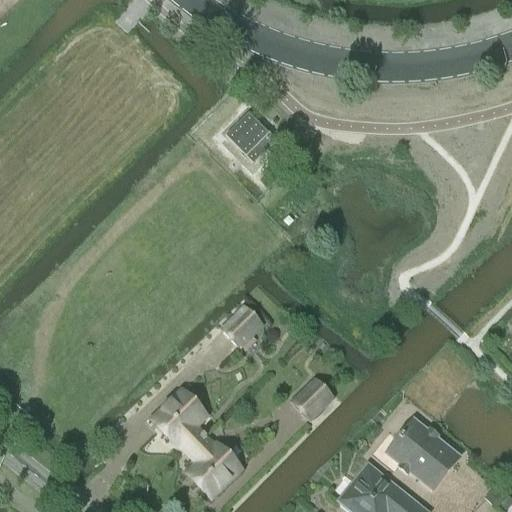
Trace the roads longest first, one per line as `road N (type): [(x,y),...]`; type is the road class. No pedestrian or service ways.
road 1 (track): [(0,436),(31,393),(46,322),(70,278),(222,126)]
road 2 (tertiary): [(189,0),(245,36),(328,65),(407,70),(511,46)]
